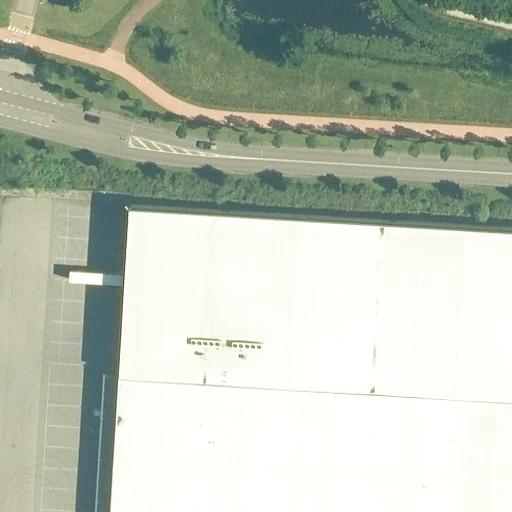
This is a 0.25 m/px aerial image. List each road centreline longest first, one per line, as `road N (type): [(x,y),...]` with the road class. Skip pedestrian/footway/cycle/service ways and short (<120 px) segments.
road 1 (primary): [(511,175),(169,152)]
road 2 (primary): [(169,152),(129,130),(0,98)]
road 3 (primary): [(0,120),(123,150),(169,152)]
